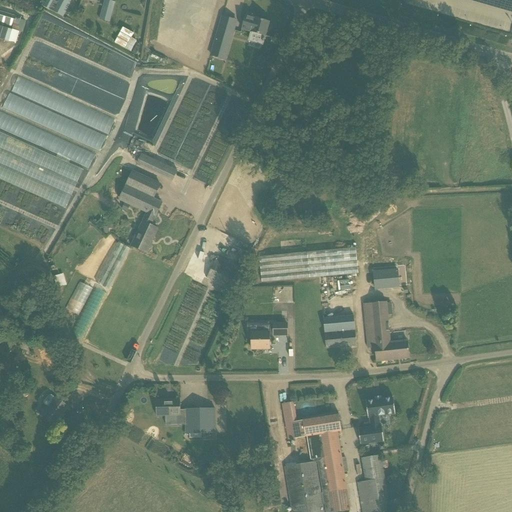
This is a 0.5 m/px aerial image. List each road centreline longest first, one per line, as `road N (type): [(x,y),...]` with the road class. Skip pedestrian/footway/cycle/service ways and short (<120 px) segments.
road 1 (unclassified): [(130,369),(308,1)]
road 2 (unclassified): [(130,369),(151,379),(337,376),(511,354)]
road 3 (unclassified): [(511,60),(308,1)]
road 4 (unclassified): [(28,511),(100,426),(130,369)]
